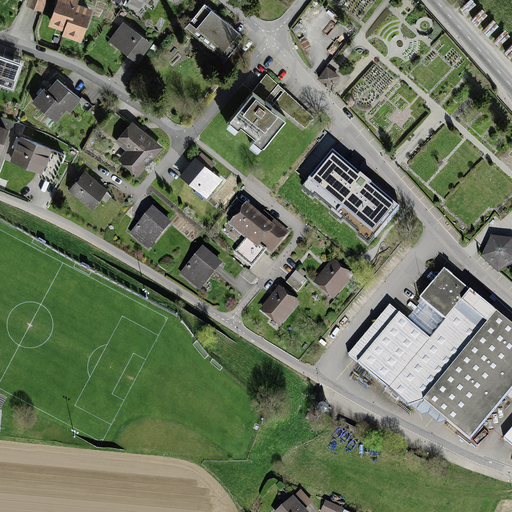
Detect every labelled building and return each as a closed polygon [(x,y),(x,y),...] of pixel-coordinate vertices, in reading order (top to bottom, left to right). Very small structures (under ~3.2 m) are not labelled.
[(44,0),(36,0),(36,2),(35,6),(42,8),(44,0)] [(54,10),(55,12),(53,20),(68,25),(75,5),(76,0),(59,0),(58,5),(58,6),(55,7),(54,10)] [(226,59),(239,43),(228,33),(233,27),(204,3),(186,25),(202,39),(206,34),(217,44),(214,49),(226,59)] [(68,25),(66,29),(81,35),(83,28),(86,27),(87,23),(86,21),(89,10),(75,5),(68,25)] [(124,23),(113,38),(122,45),(120,47),(136,60),(145,47),(141,44),(145,39),(124,23)] [(0,80),(12,85),(20,63),(0,55),(0,80)] [(326,70),(320,78),(329,86),(336,78),(326,70)] [(267,73),(231,116),(265,143),(286,117),(265,100),(278,84),(267,73)] [(47,91),(63,105),(69,110),(72,107),(84,116),(93,105),(81,96),(80,98),(57,79),(47,91)] [(63,105),(47,91),(44,88),(33,101),(53,117),(63,105)] [(305,127),(314,117),(284,90),(275,102),(305,127)] [(159,146),(148,137),(146,139),(131,126),(132,125),(114,111),(109,118),(102,126),(119,140),(120,139),(132,148),(127,154),(129,156),(125,161),(138,172),(159,146)] [(51,148),(22,136),(12,160),(42,172),(41,174),(54,179),(64,154),(51,148)] [(197,188),(194,192),(203,199),(220,178),(209,169),(214,164),(201,153),(197,159),(196,158),(182,175),(197,188)] [(375,238),(399,209),(332,153),(308,182),(375,238)] [(70,189),(88,204),(103,187),(85,172),(70,189)] [(227,210),(237,219),(235,221),(241,226),(238,229),(258,245),(261,240),(272,249),(286,232),(269,218),(267,221),(262,217),(260,219),(247,207),(237,199),(227,210)] [(132,234),(146,246),(153,237),(156,239),(169,223),(154,211),(145,221),(144,219),(132,234)] [(489,241),(482,256),(498,271),(511,263),(511,245),(509,247),(505,244),(498,243),(494,245),(489,241)] [(182,274),(197,286),(204,277),(207,279),(220,264),(208,254),(205,258),(200,253),(182,274)] [(327,287),(335,294),(350,276),(333,262),(316,282),(325,289),(327,287)] [(291,277),(302,286),(307,280),(296,271),(291,277)] [(511,389),(511,326),(445,271),(421,300),(429,306),(413,325),(391,307),(350,356),(410,406),(423,401),(470,440),(511,389)] [(298,292),(302,286),(291,277),(286,282),(298,292)] [(274,314),(282,321),(296,304),(280,290),(263,310),(272,317),(274,314)] [(318,408),(317,410),(318,412),(319,414),(321,415),(323,415),(325,415),(326,414),(327,412),(328,410),(327,408),(326,406),(324,405),(322,405),(320,405),(319,407),(318,408)] [(298,511),(303,508),(293,498),(282,508),(284,510),(281,511),(298,511)] [(327,503),(322,511),(340,511),(342,509),(327,503)]
